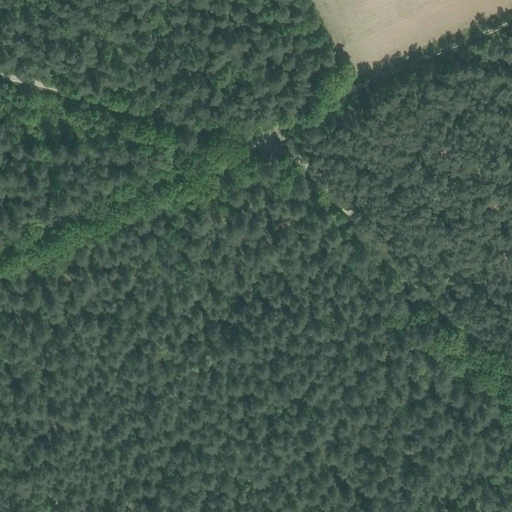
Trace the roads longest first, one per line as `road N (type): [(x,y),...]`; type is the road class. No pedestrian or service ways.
road 1 (unclassified): [(511,352),(410,281),(312,170),(256,140)]
road 2 (unclassified): [(0,246),(256,140)]
road 3 (track): [(511,21),(342,92),(298,115),(270,142)]
road 4 (track): [(0,74),(256,140)]
